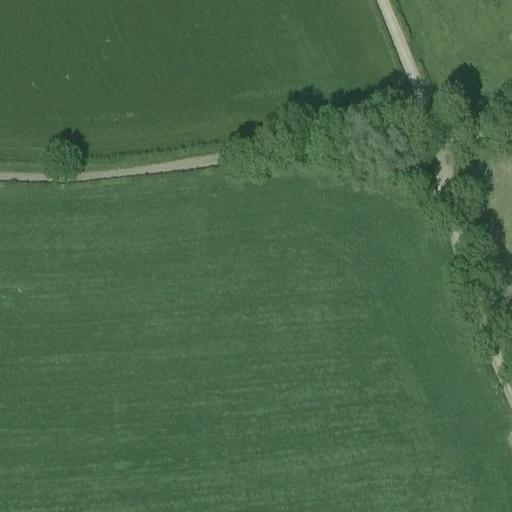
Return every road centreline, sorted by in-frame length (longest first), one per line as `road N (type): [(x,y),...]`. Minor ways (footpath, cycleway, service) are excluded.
road 1 (track): [(0,176),(83,176),(438,134)]
road 2 (unclassified): [(511,394),(464,269),(438,134)]
road 3 (unclassified): [(438,134),(381,0)]
